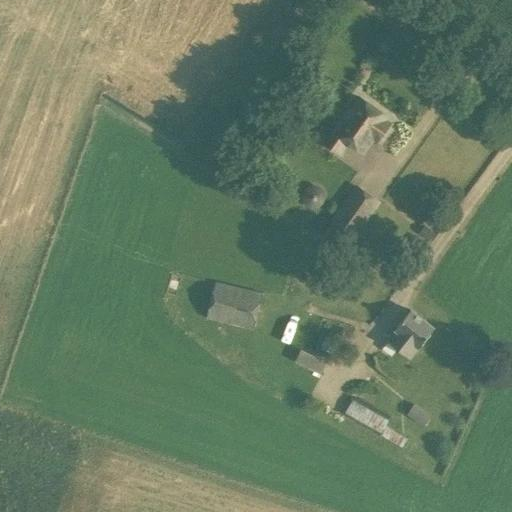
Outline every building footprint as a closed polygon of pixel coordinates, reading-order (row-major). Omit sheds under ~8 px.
[(385,119),(387,116),(360,97),(345,118),(343,116),(325,142),(339,152),(347,140),(362,151),(372,136),(377,140),(389,123),(385,119)] [(378,201),(357,186),(331,224),(352,239),(378,201)] [(434,232),(424,225),(419,232),(429,240),(434,232)] [(206,318),(253,329),(262,293),(216,282),(206,318)] [(433,328),(410,310),(395,329),(385,340),(410,358),(418,347),(433,328)] [(295,361),(321,373),(326,362),(300,349),(295,361)] [(344,415),(401,446),(408,438),(387,426),(390,419),(353,400),(344,415)] [(406,414),(423,426),(431,414),(414,403),(406,414)]
